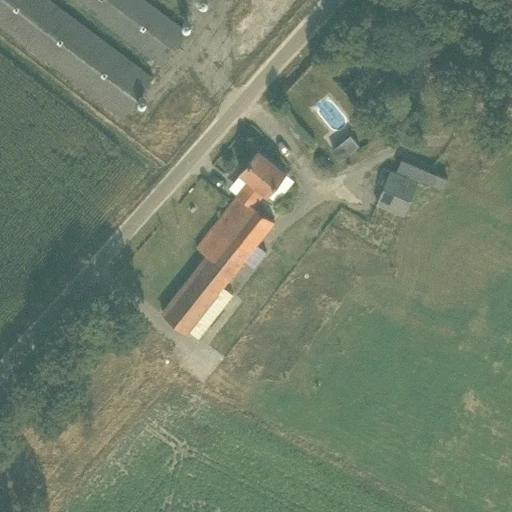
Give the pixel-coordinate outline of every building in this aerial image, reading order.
[(0,0),(0,25),(128,115),(158,73),(54,0),(0,0)] [(74,0),(165,65),(192,28),(152,0),(74,0)] [(511,143),(481,131),(469,165),(511,181),(511,143)] [(334,149),(342,159),(362,145),(353,134),(334,149)] [(193,274),(217,293),(272,223),(252,207),(264,191),(267,194),(284,173),(258,150),(240,172),(249,179),(237,194),(238,195),(197,248),(207,256),(193,274)] [(390,171),(377,203),(404,215),(418,182),(390,171)] [(351,271),(465,314),(485,261),(371,218),(351,271)] [(193,274),(162,313),(185,333),(188,329),(199,338),(233,294),(222,286),(217,293),(193,274)]
